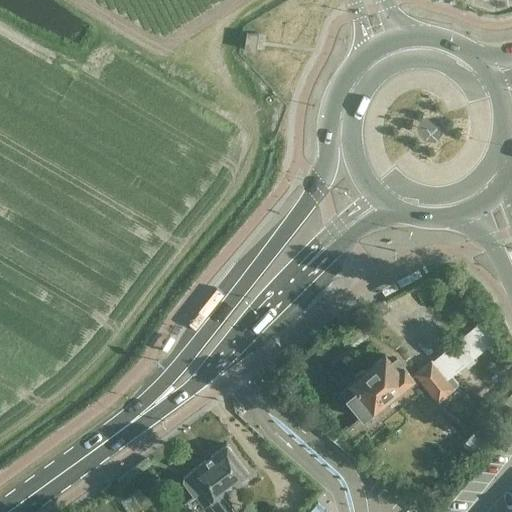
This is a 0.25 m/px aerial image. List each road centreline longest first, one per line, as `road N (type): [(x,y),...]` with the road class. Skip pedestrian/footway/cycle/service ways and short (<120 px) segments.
road 1 (primary): [(368,53),(333,101),(319,185),(144,412)]
road 2 (primary): [(144,412),(226,355),(304,267)]
road 3 (primary): [(9,511),(144,412)]
road 4 (primary): [(376,77),(351,126),(352,154),(374,195)]
road 5 (primary): [(495,83),(473,83),(420,59),(376,77)]
road 6 (primary): [(374,195),(456,193),(490,165)]
